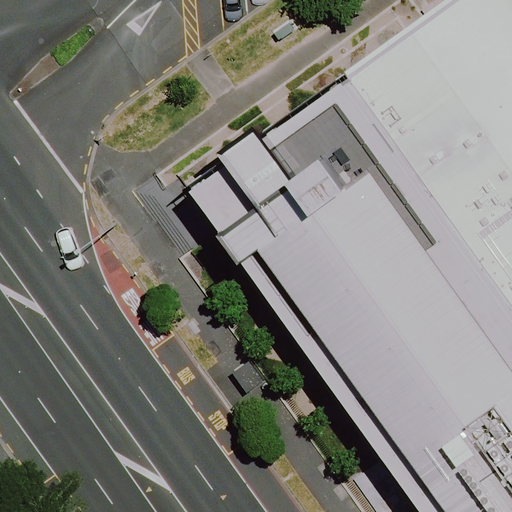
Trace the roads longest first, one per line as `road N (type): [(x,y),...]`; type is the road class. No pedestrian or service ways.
road 1 (secondary): [(0,273),(168,511)]
road 2 (unclassified): [(129,0),(0,99)]
